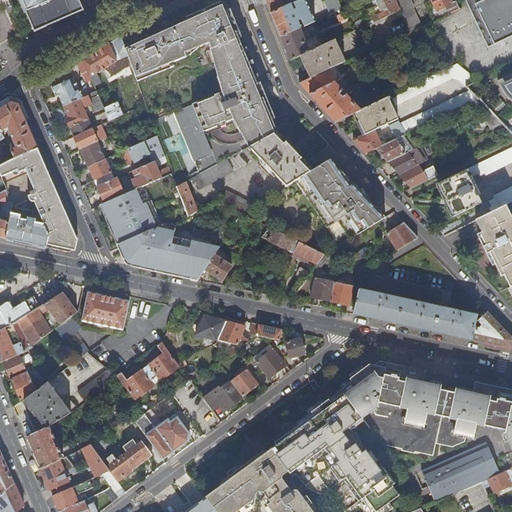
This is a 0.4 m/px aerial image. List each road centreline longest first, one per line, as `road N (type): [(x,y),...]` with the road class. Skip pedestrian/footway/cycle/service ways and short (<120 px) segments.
road 1 (residential): [(255,0),(291,89),(511,325)]
road 2 (residential): [(343,328),(336,347),(114,511)]
road 3 (tertiary): [(93,271),(343,328)]
road 4 (residential): [(93,271),(96,257),(19,70)]
road 5 (tertiary): [(343,328),(511,364)]
road 6 (residential): [(19,70),(160,0)]
